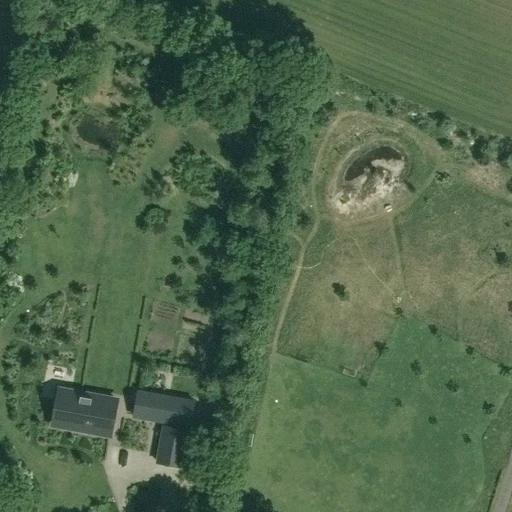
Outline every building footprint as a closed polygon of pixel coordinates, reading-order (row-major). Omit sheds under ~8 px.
[(482,149),(486,134),(454,126),(451,142),(482,149)] [(116,400),(60,389),(54,425),(110,435),(116,400)] [(189,426),(194,402),(138,391),(134,416),(189,426)] [(164,426),(157,462),(182,467),(189,430),(164,426)] [(69,453),(59,487),(104,500),(114,466),(69,453)]
